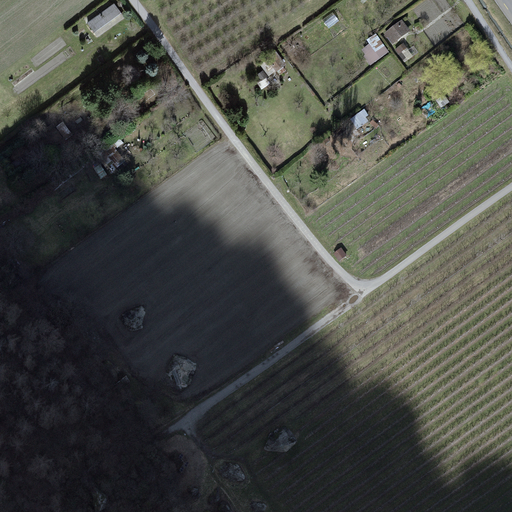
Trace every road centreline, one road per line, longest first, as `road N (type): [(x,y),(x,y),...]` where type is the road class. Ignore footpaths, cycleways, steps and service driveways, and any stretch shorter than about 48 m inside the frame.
road 1 (track): [(374,286),(349,280),(328,259),(133,0)]
road 2 (track): [(147,441),(429,245)]
